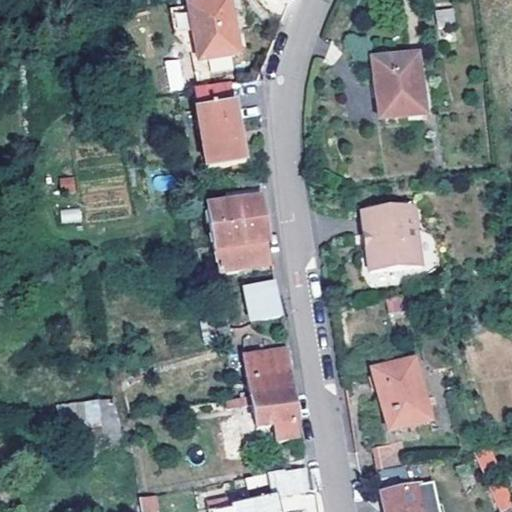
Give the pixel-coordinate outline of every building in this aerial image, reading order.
[(228,0),(221,0),(187,7),(198,62),(240,54),(228,0)] [(453,7),(435,10),(437,25),(455,23),(453,7)] [(417,55),(372,61),(380,119),(424,114),(417,55)] [(165,60),(169,90),(184,89),(180,58),(165,60)] [(193,92),(195,109),(233,103),(230,85),(193,92)] [(233,103),(195,109),(206,170),(244,164),(233,103)] [(230,203),(260,198),(259,189),(228,195),(230,203)] [(264,219),(260,198),(230,203),(207,207),(219,273),(271,265),(271,264),(264,219)] [(411,207),(360,213),(362,235),(366,235),(369,249),(364,250),(367,276),(418,270),(411,207)] [(62,209),(62,223),(82,223),(81,209),(62,209)] [(276,299),(274,282),(244,288),(252,323),(279,317),(276,299)] [(413,311),(409,295),(385,301),(388,316),(413,311)] [(102,347),(0,360),(0,365),(5,394),(107,380),(102,347)] [(277,444),(299,440),(296,423),(285,351),(243,359),(252,404),(242,406),(245,421),(250,421),(252,428),(258,427),(258,430),(273,427),(277,444)] [(413,361),(371,373),(388,434),(430,422),(413,361)] [(127,511),(113,401),(58,407),(65,458),(58,459),(65,511),(127,511)] [(376,450),(381,474),(410,467),(404,444),(376,450)] [(500,470),(490,448),(475,452),(484,473),(500,470)] [(44,511),(65,511),(58,459),(38,462),(44,511)] [(281,475),(268,477),(271,498),(307,491),(304,471),(300,472),(281,475)] [(246,488),(268,485),(266,474),(245,477),(246,488)] [(489,485),(499,511),(502,511),(511,507),(511,504),(501,480),(489,485)] [(420,487),(426,511),(438,511),(432,484),(420,487)] [(426,511),(420,487),(382,495),(385,511),(426,511)] [(157,511),(155,495),(138,497),(140,511),(157,511)] [(274,511),(271,498),(210,511),(274,511)]
